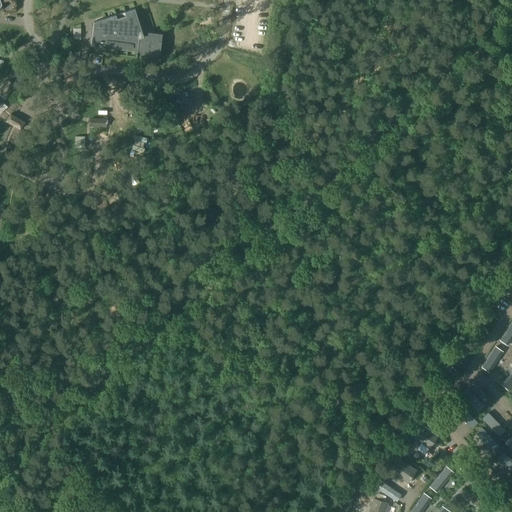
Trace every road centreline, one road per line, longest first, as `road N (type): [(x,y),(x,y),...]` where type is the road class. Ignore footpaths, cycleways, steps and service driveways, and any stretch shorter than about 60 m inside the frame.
road 1 (unclassified): [(0,470),(511,10)]
road 2 (unclassified): [(337,511),(511,223)]
